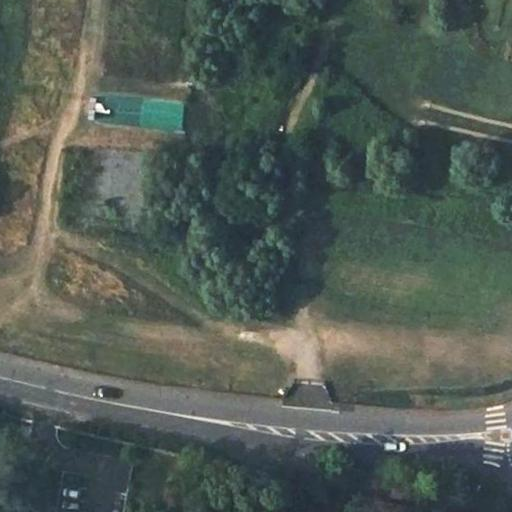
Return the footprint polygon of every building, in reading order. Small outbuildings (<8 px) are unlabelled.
[(130,476),(136,445),(97,437),(91,469),(130,476)] [(209,480),(213,463),(204,461),(200,477),(209,480)] [(209,480),(208,482),(250,492),(255,472),(213,463),(209,480)] [(286,505),(259,499),(258,504),(285,510),(286,505)] [(431,511),(392,503),(389,511),(431,511)]
